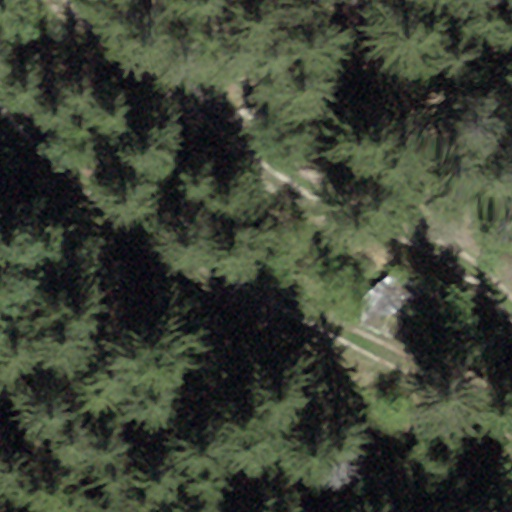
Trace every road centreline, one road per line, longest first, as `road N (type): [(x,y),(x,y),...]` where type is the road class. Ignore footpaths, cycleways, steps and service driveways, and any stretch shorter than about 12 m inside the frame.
road 1 (track): [(0,111),(247,287),(479,402),(511,431)]
road 2 (track): [(511,299),(488,272),(303,205),(264,183),(152,99),(67,0)]
